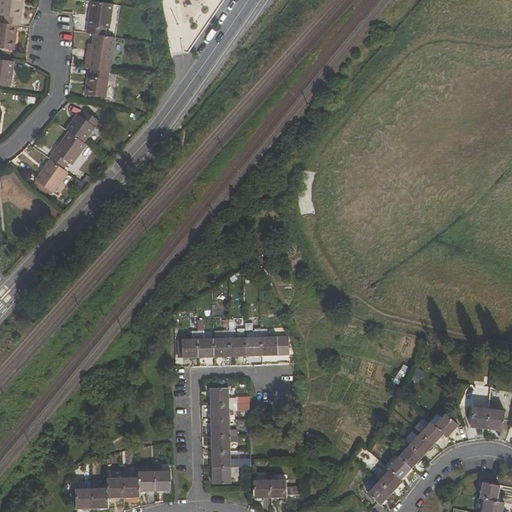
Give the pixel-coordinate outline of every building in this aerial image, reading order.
[(0,0),(0,15),(9,17),(8,25),(18,26),(21,26),(23,0),(0,0)] [(93,35),(106,36),(107,29),(110,29),(113,5),(91,1),(86,33),(93,35)] [(0,23),(0,48),(14,50),(18,26),(8,25),(0,23)] [(93,35),(91,51),(88,68),(91,69),(110,71),(110,72),(115,38),(106,36),(93,35)] [(0,85),(11,87),(14,62),(0,59),(0,85)] [(88,76),(85,95),(106,97),(110,71),(91,69),(90,76),(88,76)] [(100,122),(85,111),(81,116),(77,114),(66,130),(68,132),(84,143),(100,122)] [(50,160),(64,170),(69,163),(72,166),(87,145),(84,143),(68,132),(49,159),(50,160)] [(64,170),(50,160),(36,180),(54,193),(68,173),(64,170)] [(204,340),(203,331),(197,332),(197,358),(214,358),(213,339),(204,340)] [(229,331),(223,331),(224,339),(213,339),(214,358),(230,357),(229,331)] [(229,331),(230,357),(246,357),(246,338),(236,338),(236,331),(229,331)] [(255,331),(255,332),(255,338),(246,338),(246,357),(262,356),(261,331),(255,331)] [(278,356),(278,337),(267,337),(267,331),(261,331),(262,356),(278,356)] [(197,332),(192,332),(192,340),(182,340),(182,359),(197,358),(197,332)] [(210,406),(237,405),(237,398),(229,399),(229,389),(210,389),(210,406)] [(229,411),(237,411),(237,405),(210,406),(211,422),(230,422),(229,411)] [(487,430),(488,410),(473,408),(470,428),(487,430)] [(487,430),(503,431),(504,411),(488,410),(487,430)] [(445,414),(435,426),(444,434),(448,438),(459,426),(445,414)] [(230,422),(211,422),(211,437),(238,437),(238,430),(230,430),(230,422)] [(420,434),(433,446),(444,434),(435,426),(431,422),(420,434)] [(433,446),(420,434),(409,446),(422,458),(433,446)] [(230,442),(238,442),(238,437),(211,437),(211,453),(230,453),(230,442)] [(422,458),(409,446),(398,457),(411,470),(422,458)] [(212,469),(239,468),(238,461),(231,462),(230,453),(211,453),(212,469)] [(388,469),(389,470),(401,481),(411,470),(398,457),(388,469)] [(231,476),(239,476),(239,468),(212,469),(212,484),(231,484),(231,476)] [(401,481),(389,470),(378,482),(392,494),(403,483),(401,481)] [(154,472),(155,492),(171,491),(171,471),(154,472)] [(154,472),(139,473),(139,478),(139,492),(155,492),(154,472)] [(107,479),(108,488),(108,499),(123,498),(122,478),(107,479)] [(123,498),(140,498),(139,492),(139,478),(122,478),(123,498)] [(270,480),(254,481),(254,498),(270,498),(270,480)] [(270,480),(270,498),(286,498),(286,480),(270,480)] [(378,482),(367,493),(381,506),(392,494),(378,482)] [(480,498),(484,499),(497,502),(500,486),(483,483),(480,498)] [(108,499),(108,488),(91,489),(91,509),(108,509),(108,499)] [(91,489),(76,489),(76,510),(91,509),(91,489)] [(497,502),(484,499),(481,511),(502,511),(504,504),(497,502)]
